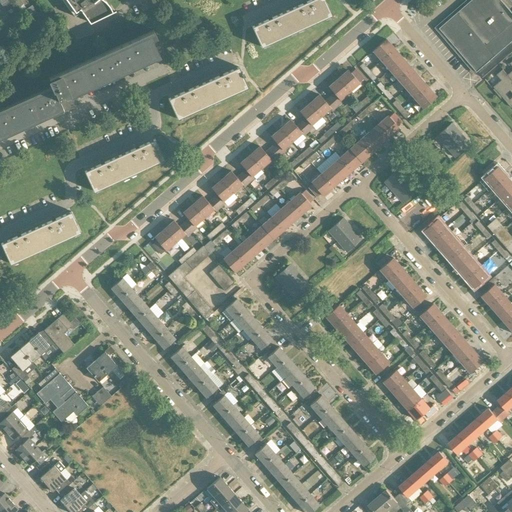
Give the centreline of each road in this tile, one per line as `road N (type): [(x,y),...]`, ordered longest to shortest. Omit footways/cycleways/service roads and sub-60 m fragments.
road 1 (residential): [(69,273),(387,6)]
road 2 (residential): [(399,456),(252,281),(358,185)]
road 3 (residential): [(224,454),(69,273)]
road 4 (residential): [(505,362),(358,185)]
road 5 (residential): [(0,233),(63,204),(71,171),(155,125),(148,99)]
road 6 (residential): [(0,145),(140,79),(148,99)]
road 7 (residential): [(399,456),(505,362)]
road 8 (residential): [(358,185),(462,93)]
